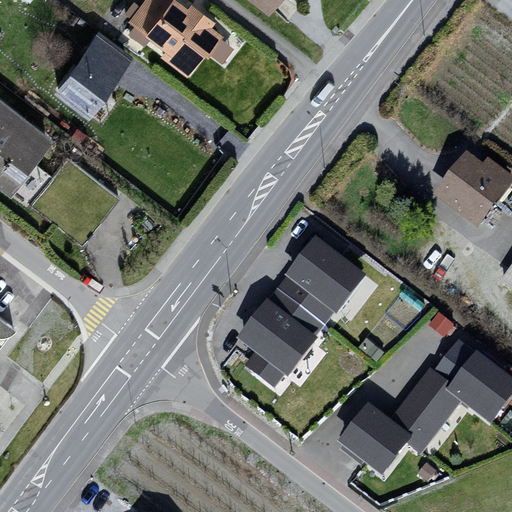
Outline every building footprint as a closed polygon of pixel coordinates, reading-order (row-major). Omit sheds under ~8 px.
[(173,0),(145,0),(127,25),(160,51),(157,58),(188,80),(207,57),(219,67),(233,49),(173,0)] [(242,0),(267,16),(277,0),(242,0)] [(95,32),(49,92),(83,116),(130,59),(95,32)] [(0,192),(9,199),(50,142),(0,101),(0,192)] [(465,154),(434,199),(480,230),(510,185),(465,154)] [(367,275),(316,237),(239,339),(290,377),(367,275)] [(511,270),(501,285),(511,292),(511,270)] [(0,343),(14,325),(0,314),(0,343)] [(511,379),(463,343),(438,377),(492,417),(511,390),(511,379)] [(431,376),(391,426),(412,443),(420,450),(460,399),(431,376)] [(412,443),(391,426),(371,411),(342,446),(383,479),(412,443)]
